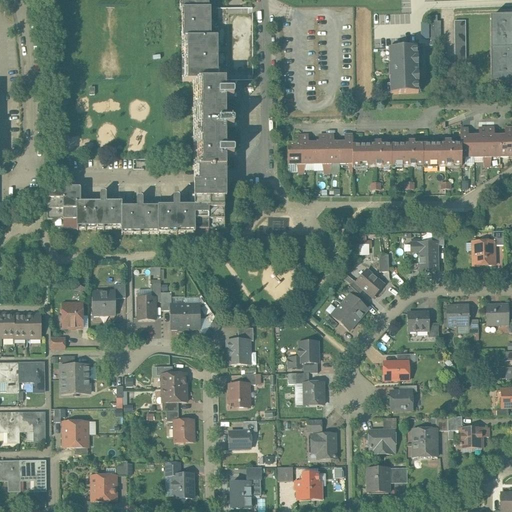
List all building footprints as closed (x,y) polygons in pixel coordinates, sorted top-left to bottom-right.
[(191,81),(217,81),(217,39),(210,38),(210,9),(208,9),(208,0),(180,0),(180,8),(180,10),(183,10),(182,81),(191,81)] [(252,9),(217,9),(217,39),(217,81),(225,81),(252,81),(252,9)] [(489,18),(490,52),(511,51),(511,40),(511,18),(489,18)] [(429,45),(440,45),(440,21),(437,21),(429,21),(429,45)] [(453,21),(453,48),(453,49),(454,69),(466,68),(465,21),(453,21)] [(413,48),(405,49),(388,49),(389,64),(389,65),(388,65),(389,79),(390,94),(418,93),(418,83),(418,75),(417,74),(417,67),(418,67),(417,58),(416,48),(413,48)] [(511,84),(511,51),(490,52),(490,85),(511,84)] [(192,82),(192,104),(193,110),(191,110),(191,111),(193,111),(193,112),(193,139),(192,139),(192,140),(193,140),(193,146),(193,168),(192,168),(192,169),(194,169),(194,173),(194,208),(121,208),(121,203),(89,203),(89,191),(88,190),(87,189),(47,189),(47,217),(47,220),(63,219),(63,229),(76,229),(77,230),(77,229),(84,229),(84,230),(85,230),(85,229),(94,229),(94,230),(95,230),(95,229),(102,229),(103,230),(103,229),(110,229),(110,230),(111,230),(111,229),(121,229),(121,235),(122,235),(122,234),(131,234),(131,235),(131,236),(132,235),(132,234),(139,234),(139,235),(139,236),(140,235),(140,234),(147,234),(147,235),(147,236),(148,235),(156,235),(157,236),(158,236),(158,235),(167,235),(167,236),(168,235),(175,235),(175,236),(176,236),(176,235),(183,235),(183,236),(184,236),(184,235),(194,235),(194,241),(208,240),(208,230),(224,230),(224,199),(226,199),(226,172),(225,158),(233,157),(234,157),(234,156),(234,152),(233,151),(225,150),(225,81),(217,81),(191,81),(191,82),(192,82)] [(486,128),(478,129),(479,137),(473,137),(473,151),(473,158),(482,158),(483,167),(486,167),(486,128)] [(489,167),(491,158),(499,157),(499,136),(494,137),(493,128),(486,128),(486,167),(489,167)] [(499,136),(499,157),(511,157),(511,128),(504,128),(504,136),(499,136)] [(468,137),(468,129),(460,129),(460,146),(461,167),(463,167),(465,158),(473,158),(473,151),(473,137),(468,137)] [(304,174),(305,165),(313,165),(313,144),(308,144),(308,135),(300,136),(301,174),(304,174)] [(323,174),(326,174),(326,135),(318,135),(318,143),(313,144),(313,165),(322,165),(323,174)] [(329,174),(331,164),(339,164),(339,143),(334,143),(333,135),(326,135),(326,174),(329,174)] [(352,174),(352,168),(352,147),(352,135),(344,135),(344,143),(339,143),(339,164),(348,164),(349,174),(352,174)] [(298,174),(301,174),(300,136),(293,136),(293,144),(287,144),(287,165),(296,165),(298,174)] [(390,146),(391,168),(422,167),(422,146),(414,146),(414,142),(408,142),(408,146),(390,146)] [(450,146),(450,142),(444,142),(444,146),(422,146),(422,167),(461,167),(460,146),(450,146)] [(352,168),(367,168),(391,168),(390,146),(380,147),(380,143),(374,143),(374,147),(352,147),(352,168)] [(503,232),(502,232),(501,232),(491,232),(491,242),(493,242),(494,246),(503,246),(503,232)] [(437,246),(439,246),(444,246),(443,233),(431,234),(431,243),(436,243),(437,246)] [(494,266),(494,260),(493,242),(472,243),(472,252),(470,252),(470,255),(473,255),(473,267),(494,266)] [(362,243),(361,255),(370,255),(370,243),(362,243)] [(411,254),(418,254),(419,272),(437,271),(436,244),(410,244),(411,254)] [(388,256),(379,256),(378,257),(379,273),(388,272),(388,256)] [(383,286),(377,280),(366,271),(356,283),(363,290),(373,298),(383,286)] [(353,281),(350,284),(349,286),(359,295),(363,290),(355,283),(353,281)] [(114,293),(114,296),(114,299),(125,299),(125,285),(114,285),(114,293)] [(150,285),(150,294),(150,299),(154,299),(155,303),(160,303),(160,285),(150,285)] [(355,299),(356,299),(359,295),(350,287),(346,292),(350,295),(355,299)] [(114,293),(111,293),(110,293),(93,294),(94,316),(114,315),(114,293)] [(171,306),(171,300),(171,294),(160,294),(161,312),(170,312),(170,306),(171,306)] [(342,305),(354,315),(359,320),(367,310),(350,295),(342,305)] [(154,299),(138,299),(137,299),(138,321),(155,321),(154,299)] [(211,323),(212,321),(214,318),(206,304),(201,306),(211,323)] [(63,329),(68,329),(82,329),(81,305),(62,305),(62,308),(59,310),(59,314),(62,316),(63,316),(63,329)] [(359,320),(358,319),(342,305),(331,317),(349,332),(359,320)] [(170,306),(171,325),(171,330),(185,330),(184,306),(170,306)] [(185,330),(198,330),(199,330),(198,306),(196,306),(185,306),(185,330)] [(508,326),(508,318),(507,309),(495,309),(495,306),(486,306),(486,324),(494,323),(494,326),(508,326)] [(468,327),(468,322),(467,307),(446,307),(447,327),(468,327)] [(408,332),(409,332),(428,332),(428,314),(407,314),(408,332)] [(13,316),(13,315),(0,315),(0,339),(14,338),(13,316)] [(27,339),(27,316),(13,316),(14,338),(14,339),(27,339)] [(40,316),(27,316),(27,339),(41,339),(40,316)] [(337,325),(337,324),(327,316),(323,321),(333,330),(337,325)] [(220,328),(215,320),(214,318),(203,336),(212,341),(220,328)] [(468,335),(477,334),(478,334),(478,321),(468,321),(468,327),(467,327),(468,335)] [(438,324),(433,324),(428,325),(428,332),(428,339),(438,338),(438,324)] [(253,342),(253,341),(252,329),(240,330),(240,342),(249,342),(253,342)] [(64,339),(53,339),(52,339),(51,339),(51,350),(63,350),(64,350),(64,339)] [(249,366),(249,356),(249,342),(227,342),(227,366),(249,366)] [(288,359),(288,368),(288,369),(300,368),(300,364),(317,364),(317,343),(299,343),(299,350),(297,352),(297,355),(299,357),(299,359),(288,359)] [(397,363),(408,363),(408,364),(411,364),(411,363),(415,363),(414,355),(397,356),(397,363)] [(409,381),(408,370),(408,363),(383,364),(383,381),(409,381)] [(303,374),(309,374),(317,374),(317,364),(303,364),(303,374)] [(0,382),(8,382),(8,393),(18,393),(18,382),(18,365),(0,365),(0,382)] [(44,392),(44,365),(18,365),(18,382),(34,382),(34,392),(44,392)] [(61,381),(75,381),(88,381),(88,367),(60,367),(61,381)] [(156,368),(156,376),(161,376),(172,376),(172,368),(156,368)] [(295,375),(295,377),(295,385),(303,385),(303,384),(308,384),(308,374),(295,375)] [(161,376),(162,390),(186,389),(185,375),(172,376),(161,376)] [(255,375),(242,376),(242,386),(248,386),(256,386),(255,375)] [(61,395),(83,395),(89,395),(88,381),(61,381),(61,395)] [(323,384),(305,384),(304,384),(303,385),(304,406),(323,406),(323,384)] [(230,403),(232,403),(233,403),(237,403),(238,408),(248,408),(248,386),(229,386),(230,403)] [(186,389),(162,390),(162,404),(178,403),(186,403),(186,389)] [(500,391),(501,396),(501,409),(511,408),(511,390),(496,391),(500,391)] [(133,412),(133,406),(126,406),(127,392),(124,392),(123,412),(133,412)] [(414,406),(414,405),(414,397),(411,396),(411,393),(390,393),(390,411),(411,411),(411,408),(414,406)] [(178,411),(178,403),(162,404),(162,412),(166,412),(178,411)] [(496,408),(496,413),(496,414),(496,417),(507,417),(507,409),(501,409),(501,408),(496,408)] [(178,422),(178,411),(166,412),(167,422),(174,422),(178,422)] [(9,443),(19,442),(19,431),(19,414),(0,414),(0,431),(9,432),(9,443)] [(19,414),(19,431),(35,431),(35,442),(45,442),(45,414),(19,414)] [(447,418),(448,427),(448,432),(460,432),(459,418),(447,418)] [(396,433),(396,425),(395,419),(383,420),(383,433),(394,432),(394,433),(396,433)] [(193,443),(193,426),(193,425),(192,421),(178,422),(174,422),(174,443),(177,443),(179,445),(183,445),(184,443),(193,443)] [(307,433),(311,433),(321,433),(320,421),(306,422),(307,433)] [(250,433),(256,433),(257,433),(257,431),(256,422),(243,423),(243,433),(250,433)] [(63,423),(63,436),(87,436),(87,423),(63,423)] [(460,447),(460,449),(460,450),(462,452),(470,452),(472,450),(472,449),(481,449),(481,429),(461,430),(460,430),(460,445),(460,447)] [(412,431),(412,438),(413,445),(436,444),(436,430),(412,431)] [(369,455),(381,455),(394,454),(394,432),(369,433),(369,455)] [(250,433),(247,433),(229,433),(229,450),(250,450),(250,433)] [(87,449),(87,436),(63,436),(63,449),(74,449),(87,449)] [(311,453),(315,453),(322,453),(322,460),(335,459),(335,436),(311,436),(311,453)] [(413,458),(417,458),(436,458),(436,444),(413,445),(413,458)] [(115,462),(115,477),(127,477),(127,462),(115,462)] [(0,463),(0,480),(10,480),(10,491),(19,491),(19,480),(19,463),(0,463)] [(36,491),(46,491),(45,463),(19,463),(19,480),(36,480),(36,491)] [(179,463),(175,464),(165,464),(166,477),(173,477),(174,477),(174,476),(180,476),(179,463)] [(246,481),(248,481),(260,481),(260,469),(247,469),(246,469),(246,481)] [(292,469),(287,469),(277,469),(277,483),(293,483),(292,469)] [(407,483),(407,477),(407,476),(406,469),(388,470),(389,484),(407,483)] [(367,470),(367,489),(367,494),(389,494),(388,470),(367,470)] [(296,498),(307,498),(310,498),(310,501),(322,500),(321,487),(318,487),(318,475),(302,475),(302,483),(295,483),(295,491),(296,491),(296,498)] [(186,499),(187,499),(188,499),(193,499),(192,476),(174,477),(174,484),(172,486),(172,489),(174,490),(174,499),(181,499),(184,502),(186,499)] [(91,477),(92,490),(115,490),(115,477),(91,477)] [(230,484),(230,504),(231,510),(250,509),(250,497),(259,496),(259,488),(250,488),(250,484),(230,484)] [(115,490),(92,490),(92,503),(99,503),(116,503),(115,490)] [(500,511),(511,511),(511,494),(503,494),(500,494),(500,511)]
